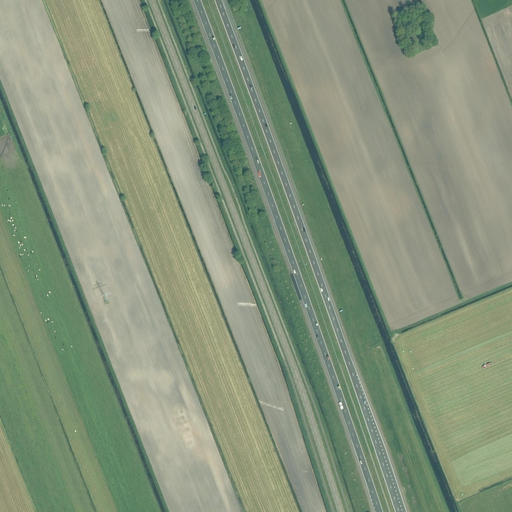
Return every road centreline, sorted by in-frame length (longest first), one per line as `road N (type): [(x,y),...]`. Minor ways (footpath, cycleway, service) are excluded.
road 1 (tertiary): [(340,511),(294,370),(151,0)]
road 2 (motorway): [(196,0),(379,511)]
road 3 (motorway): [(399,511),(218,0)]
